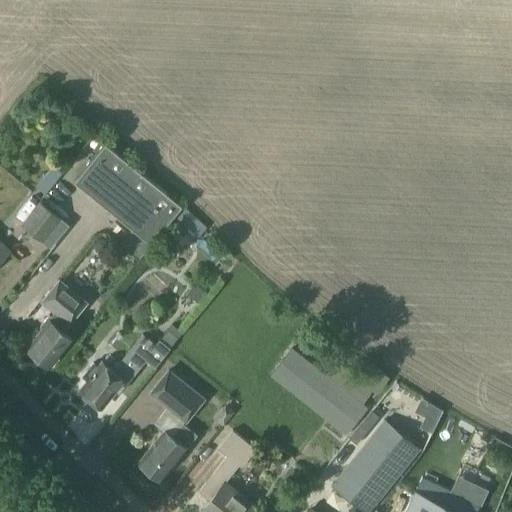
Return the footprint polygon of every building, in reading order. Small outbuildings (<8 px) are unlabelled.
[(183,205),(105,141),(74,179),(152,243),(183,205)] [(44,188),(57,167),(48,161),(35,182),(44,188)] [(60,216),(40,201),(22,223),(42,239),(60,216)] [(99,237),(95,243),(95,249),(100,253),(107,253),(110,248),(110,242),(105,237),(99,237)] [(0,259),(9,250),(0,240),(0,259)] [(25,273),(4,298),(18,310),(39,285),(25,273)] [(87,301),(60,278),(42,300),(56,311),(51,316),(49,314),(41,324),(43,326),(27,346),(30,349),(30,352),(35,356),(38,355),(50,365),(73,337),(64,329),(87,301)] [(172,323),(159,339),(170,348),(178,337),(177,337),(182,332),(172,323)] [(89,379),(81,390),(84,391),(84,397),(87,399),(91,399),(101,405),(115,388),(120,391),(128,380),(126,379),(133,372),(134,373),(147,357),(157,364),(169,348),(157,339),(153,343),(143,336),(115,370),(103,361),(99,367),(93,362),(83,375),(89,379)] [(292,348),(270,376),(345,435),(367,408),(362,403),(372,390),(332,358),(321,372),(292,348)] [(161,478),(188,445),(172,433),(185,418),(186,419),(204,397),(169,369),(151,391),(169,405),(156,421),(165,428),(139,461),(161,478)] [(403,391),(392,403),(410,420),(421,408),(403,391)] [(98,452),(130,412),(136,417),(142,409),(124,395),(86,442),(98,452)] [(385,419),(333,483),(360,505),(366,511),(368,509),(418,447),(385,419)] [(218,447),(227,454),(225,457),(236,467),(239,463),(241,465),(256,447),(232,428),(218,447)] [(198,448),(180,469),(185,474),(204,453),(198,448)] [(200,492),(210,500),(201,511),(202,511),(251,511),(256,506),(225,481),(236,467),(225,457),(199,489),(201,491),(200,492)] [(477,511),(481,504),(424,478),(417,492),(416,492),(406,511),(477,511)]
